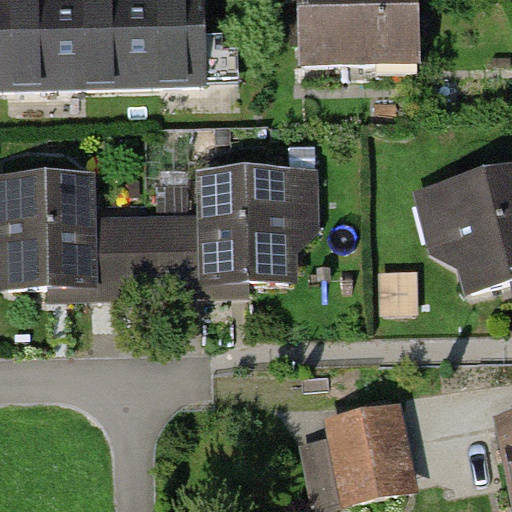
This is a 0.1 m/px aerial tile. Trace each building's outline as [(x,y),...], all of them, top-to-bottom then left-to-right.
[(212,0),(0,0),(4,100),(216,93),(212,0)] [(430,0),(308,0),(310,77),(433,73),(430,0)] [(511,176),(421,197),(438,268),(466,275),(476,305),(511,295),(511,176)] [(327,178),(207,182),(209,225),(211,309),(260,307),(259,290),(307,288),(306,250),(329,249),(327,178)] [(101,228),(99,184),(0,187),(0,259),(7,260),(8,296),(54,294),(55,314),(104,312),(101,228)] [(209,225),(101,228),(104,312),(211,309),(209,225)] [(336,447),(308,452),(319,511),(373,511),(425,502),(407,413),(333,428),(336,447)]
